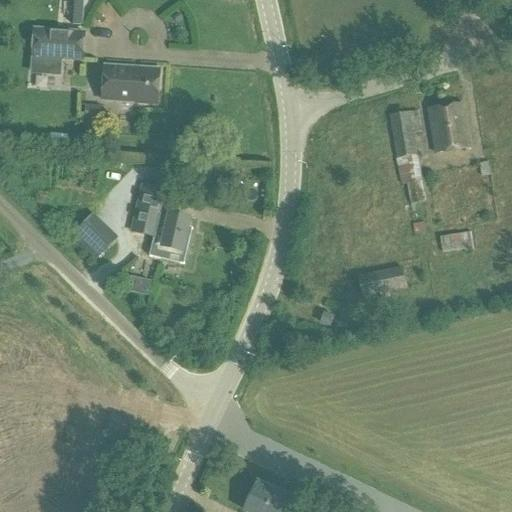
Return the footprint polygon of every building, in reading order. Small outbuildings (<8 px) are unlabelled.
[(36,28),(34,59),(36,59),(36,64),(48,64),(49,60),(88,62),(89,31),(36,28)] [(109,69),(107,104),(120,105),(122,108),(125,111),(132,111),(135,109),(137,106),(160,107),(162,73),(109,69)] [(454,140),(447,141),(453,174),(456,174),(456,176),(466,175),(466,172),(472,171),(471,165),(472,165),(469,150),(487,147),(483,125),(479,126),(475,104),(448,109),(454,140)] [(87,106),(86,125),(103,126),(104,107),(87,106)] [(396,160),(415,156),(407,111),(388,115),(396,160)] [(396,180),(407,182),(410,165),(399,163),(396,180)] [(164,216),(172,176),(165,175),(162,191),(143,187),(133,234),(156,239),(154,246),(168,249),(165,261),(186,265),(192,238),(188,238),(192,220),(171,216),(171,218),(164,216)] [(99,214),(76,237),(100,261),(123,239),(99,214)] [(468,295),(455,220),(421,226),(435,301),(468,295)] [(396,317),(393,301),(350,310),(345,311),(348,323),(349,328),(396,317)] [(323,318),(320,327),(328,329),(331,320),(323,318)] [(260,483),(246,511),(300,511),(289,507),(293,499),(260,483)]
